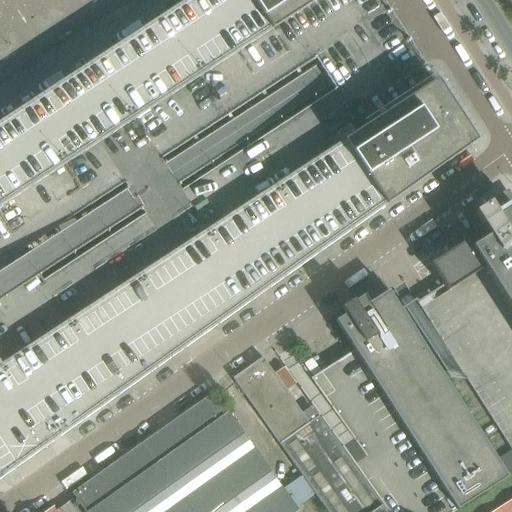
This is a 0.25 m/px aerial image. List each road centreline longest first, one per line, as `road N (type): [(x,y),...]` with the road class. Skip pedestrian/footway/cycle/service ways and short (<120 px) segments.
road 1 (unclassified): [(0,511),(509,150)]
road 2 (unclassified): [(0,101),(157,0)]
road 3 (unclassified): [(411,0),(509,150)]
